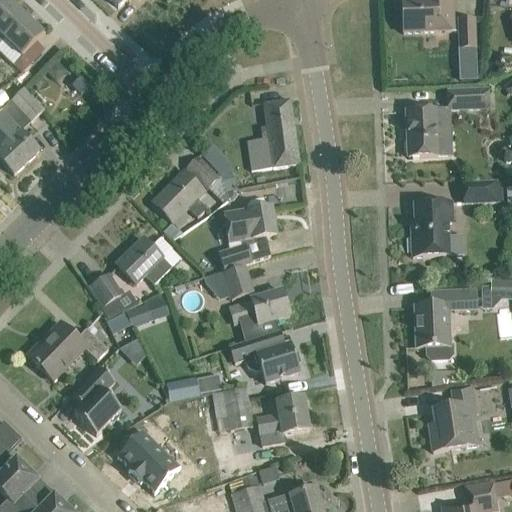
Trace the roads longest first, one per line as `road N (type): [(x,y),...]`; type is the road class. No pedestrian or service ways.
road 1 (residential): [(380,511),(300,0)]
road 2 (residential): [(0,266),(155,91)]
road 3 (residential): [(155,91),(217,26),(284,0)]
road 4 (residential): [(110,511),(0,401)]
road 5 (residential): [(155,91),(61,0)]
